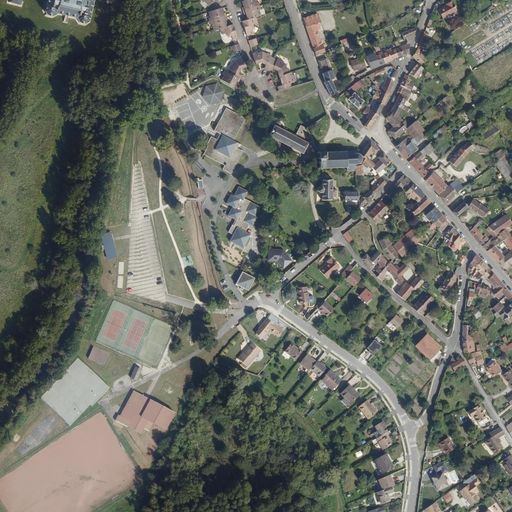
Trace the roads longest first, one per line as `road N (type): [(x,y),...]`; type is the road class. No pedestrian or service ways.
road 1 (unclassified): [(410,428),(385,386),(267,295)]
road 2 (unclassified): [(290,0),(327,99),(372,136)]
road 3 (residential): [(338,234),(363,267),(452,344)]
road 4 (unclassified): [(372,136),(430,0)]
